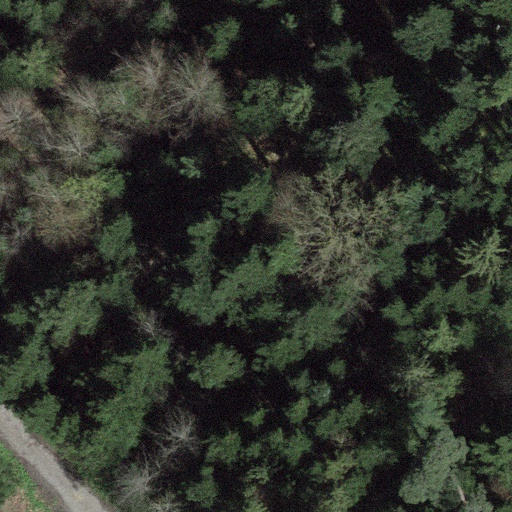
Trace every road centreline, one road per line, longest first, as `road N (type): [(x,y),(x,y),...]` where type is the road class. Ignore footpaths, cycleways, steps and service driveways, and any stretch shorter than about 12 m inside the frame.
road 1 (track): [(511,362),(361,511)]
road 2 (track): [(0,416),(87,511)]
